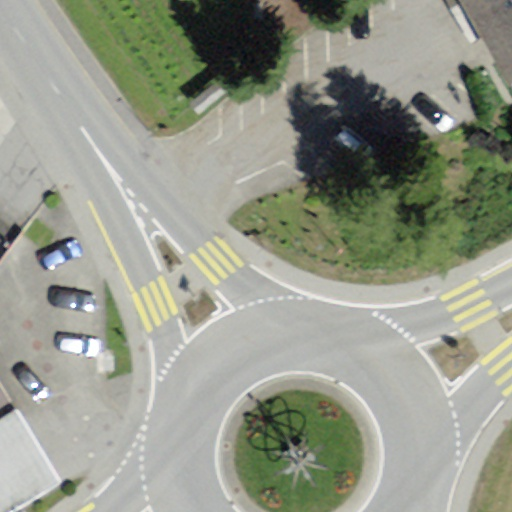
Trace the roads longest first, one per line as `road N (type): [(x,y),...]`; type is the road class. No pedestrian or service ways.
road 1 (residential): [(103,155),(154,300),(184,418)]
road 2 (residential): [(289,337),(103,155)]
road 3 (residential): [(103,155),(2,0)]
road 4 (primary): [(511,287),(335,342)]
road 5 (primary): [(422,457),(416,419),(398,385),(370,358),(335,342)]
road 6 (primary): [(289,337),(224,362),(184,418)]
road 7 (primary): [(422,457),(511,365)]
